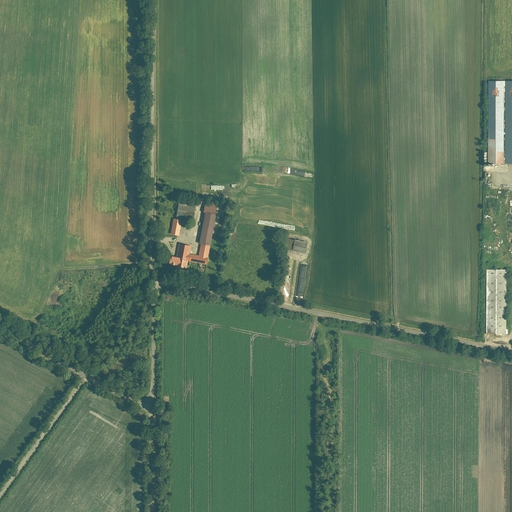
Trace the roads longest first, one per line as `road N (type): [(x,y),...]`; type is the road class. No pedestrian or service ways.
road 1 (unclassified): [(511,353),(155,288),(149,400)]
road 2 (track): [(151,0),(155,288)]
road 3 (unclassified): [(149,400),(135,404),(0,331)]
